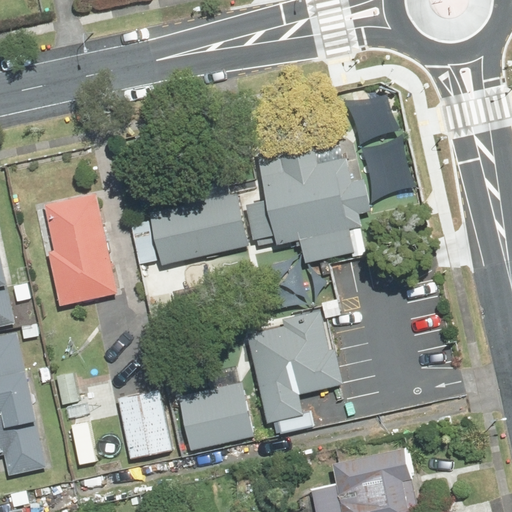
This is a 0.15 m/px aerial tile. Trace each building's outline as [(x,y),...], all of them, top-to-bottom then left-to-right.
[(286,169),(262,174),(267,201),(247,206),(254,240),(274,236),(276,246),(300,241),(305,263),(355,253),(351,230),(363,228),(361,216),(371,214),(364,178),(353,181),(348,156),(317,162),(314,148),(283,154),(286,169)] [(237,192),(149,210),(161,267),(249,249),(237,192)] [(97,194),(45,205),(55,251),(49,253),(60,308),(118,296),(97,194)] [(0,244),(0,327),(17,324),(0,244)] [(320,302),(240,321),(266,430),(307,420),(301,393),(340,384),(320,302)] [(20,333),(0,336),(0,456),(4,456),(8,478),(47,471),(20,333)] [(78,371),(59,375),(66,405),(85,400),(78,371)] [(245,382),(179,396),(191,453),(257,439),(245,382)] [(161,389),(118,398),(131,462),(175,452),(161,389)] [(94,435),(77,438),(82,467),(99,463),(94,435)] [(338,483),(309,489),(314,511),(419,511),(407,450),(334,465),(338,483)]
